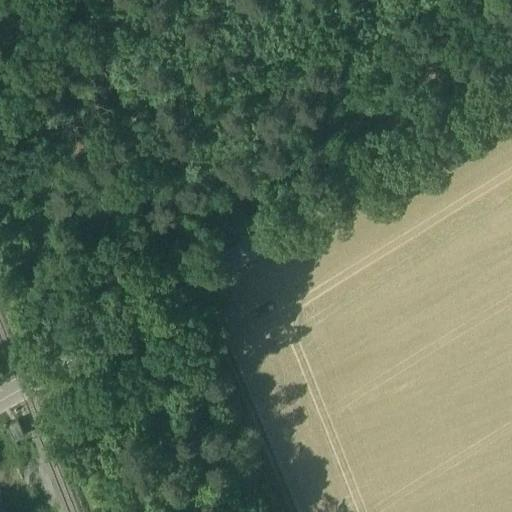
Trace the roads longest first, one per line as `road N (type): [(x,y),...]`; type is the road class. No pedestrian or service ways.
road 1 (unclassified): [(511,92),(0,402)]
road 2 (track): [(220,274),(106,0)]
road 3 (track): [(213,278),(303,511)]
